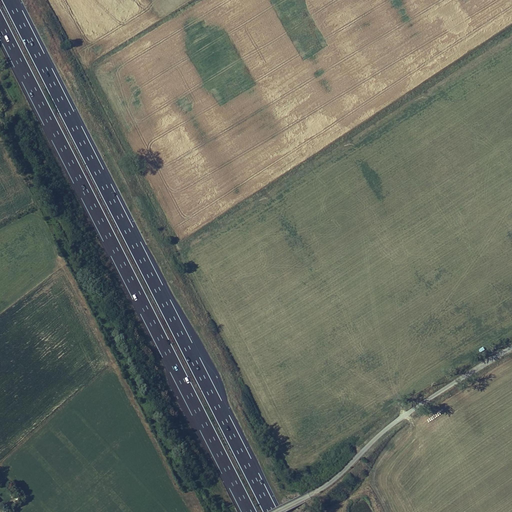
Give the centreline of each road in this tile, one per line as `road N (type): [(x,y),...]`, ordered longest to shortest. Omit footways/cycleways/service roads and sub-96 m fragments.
road 1 (motorway): [(270,511),(9,0)]
road 2 (motorway): [(0,24),(248,511)]
road 3 (track): [(308,494),(395,419),(511,347)]
